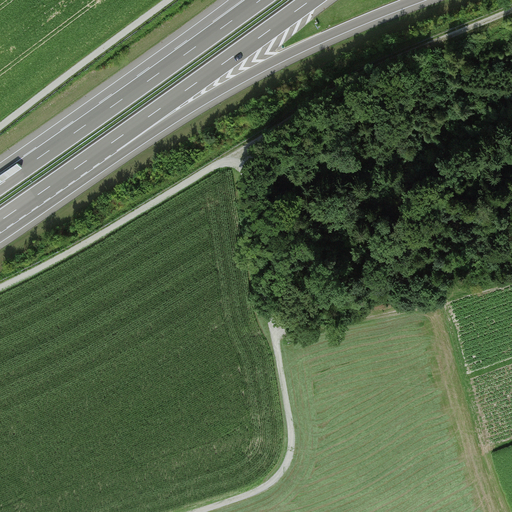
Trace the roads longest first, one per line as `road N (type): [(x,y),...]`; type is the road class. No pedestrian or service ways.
road 1 (track): [(446,37),(450,301),(273,332)]
road 2 (motorway): [(68,173),(311,44),(418,0)]
road 3 (track): [(511,9),(355,76),(234,154)]
road 4 (motorway): [(68,173),(311,0)]
road 5 (track): [(234,154),(0,287)]
road 6 (track): [(194,511),(262,488),(288,460),(292,441),(273,332)]
road 7 (track): [(171,0),(0,129)]
road 8 (motorway): [(160,72),(0,185)]
road 9 (track): [(273,332),(247,175),(234,154)]
road 10 (motorway): [(260,0),(160,72)]
